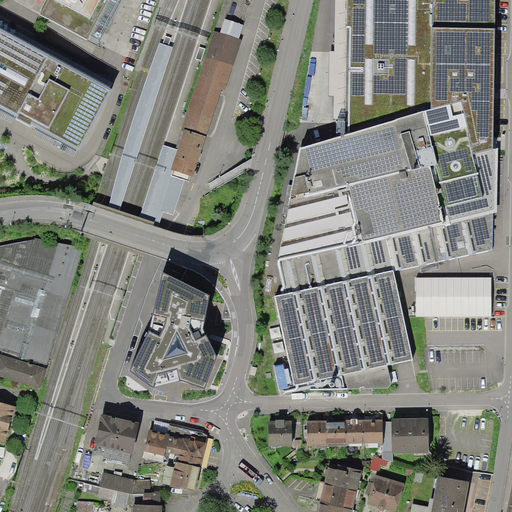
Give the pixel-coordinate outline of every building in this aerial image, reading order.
[(49,0),(41,16),(79,36),(98,0),(49,0)] [(339,0),(336,138),(424,113),(427,0),(339,0)] [(471,137),(476,154),(489,151),(492,0),(427,0),(424,113),(463,104),(471,137)] [(224,89),(241,39),(213,30),(181,130),(184,131),(203,137),(205,138),(221,88),(224,89)] [(0,107),(16,116),(46,57),(0,32),(0,107)] [(171,39),(165,37),(161,48),(168,50),(171,39)] [(173,49),(160,44),(154,61),(107,210),(119,214),(173,49)] [(205,50),(199,48),(196,59),(201,61),(205,50)] [(111,90),(46,57),(16,116),(81,149),(111,90)] [(280,260),(497,209),(500,149),(489,151),(476,154),(471,137),(463,104),(424,113),(336,138),(306,147),(280,260)] [(203,137),(184,131),(178,150),(172,169),(173,169),(171,175),(185,180),(189,181),(191,175),(193,176),(197,162),(198,159),(200,160),(200,157),(201,154),(200,154),(205,138),(203,137)] [(178,150),(163,145),(137,224),(154,229),(159,211),(173,215),(185,180),(171,175),(173,169),(172,169),(178,150)] [(366,243),(279,262),(287,296),(277,298),(297,389),(348,377),(351,391),(393,382),(390,367),(415,362),(396,275),(475,257),(467,219),(448,224),(449,232),(368,250),(366,243)] [(0,353),(43,367),(82,250),(38,239),(0,247),(0,353)] [(150,330),(131,370),(154,387),(179,379),(204,388),(217,357),(203,329),(209,296),(163,272),(150,330)] [(43,367),(0,354),(0,377),(37,388),(43,367)] [(0,404),(0,442),(6,444),(15,408),(0,404)] [(96,443),(145,454),(146,449),(151,429),(151,426),(103,415),(96,443)] [(396,420),(397,452),(432,451),(431,419),(396,420)] [(310,423),(311,445),(386,441),(385,420),(310,423)] [(270,426),(271,446),(295,445),(294,425),(270,426)] [(209,442),(151,429),(146,449),(179,456),(178,462),(203,466),(209,442)] [(198,490),(203,466),(178,462),(174,485),(198,490)] [(327,485),(358,491),(361,474),(331,468),(327,485)] [(136,480),(103,473),(98,496),(112,499),(111,505),(126,508),(127,504),(131,505),(133,493),(136,480)] [(407,483),(379,475),(370,504),(398,511),(407,483)] [(438,475),(431,511),(463,511),(464,509),(469,480),(438,475)] [(150,480),(136,480),(133,493),(143,493),(150,492),(150,480)] [(324,502),(354,508),(358,491),(327,485),(324,502)] [(160,491),(150,492),(143,493),(143,505),(161,506),(160,491)] [(321,511),(353,511),(354,508),(324,502),(321,511)] [(92,511),(93,504),(76,503),(75,511),(92,511)]
